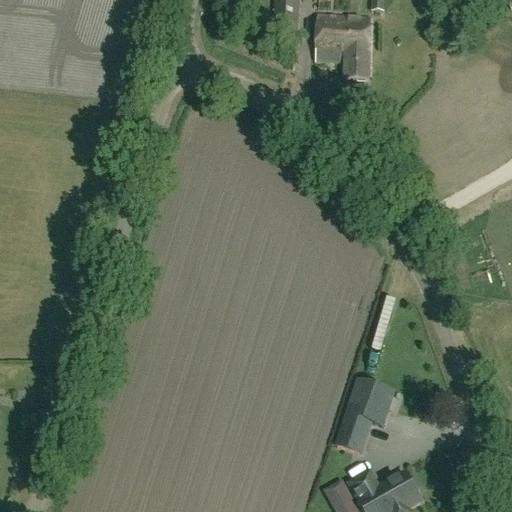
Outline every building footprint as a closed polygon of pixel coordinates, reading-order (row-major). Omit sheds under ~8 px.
[(274,0),(273,35),(297,36),(298,0),(274,0)] [(386,0),(369,0),(368,17),(385,17),(386,0)] [(343,81),(368,82),(370,19),(318,15),(315,62),(343,64),(343,81)] [(337,449),(361,457),(382,392),(359,384),(337,449)] [(341,486),(326,494),(336,511),(362,511),(408,511),(407,511),(421,503),(416,495),(419,493),(420,490),(413,478),(410,477),(407,478),(406,476),(379,492),(369,474),(348,486),(358,503),(358,504),(353,507),(341,486)]
